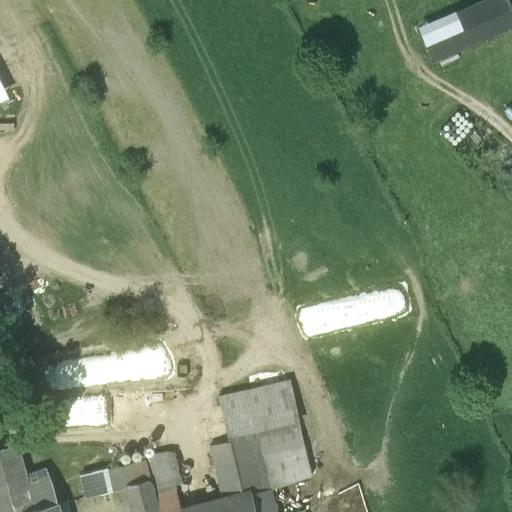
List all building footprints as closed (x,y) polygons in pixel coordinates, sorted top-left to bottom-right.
[(511,6),(509,0),(476,0),(418,26),(434,61),(511,26),(511,6)] [(68,386),(136,376),(132,354),(65,364),(68,386)] [(25,473),(18,443),(0,448),(0,511),(60,511),(57,500),(52,483),(46,467),(25,473)] [(145,460),(80,474),(85,496),(126,486),(125,483),(149,476),(145,460)] [(244,463),(214,471),(221,496),(251,489),(244,463)] [(172,472),(150,478),(158,511),(160,511),(182,507),(172,472)] [(149,476),(125,483),(126,486),(133,511),(158,511),(150,478),(149,476)] [(275,511),(269,487),(251,491),(256,511),(275,511)] [(160,511),(256,511),(251,491),(251,489),(221,496),(182,507),(160,511)] [(70,511),(67,498),(57,500),(60,511),(70,511)]
